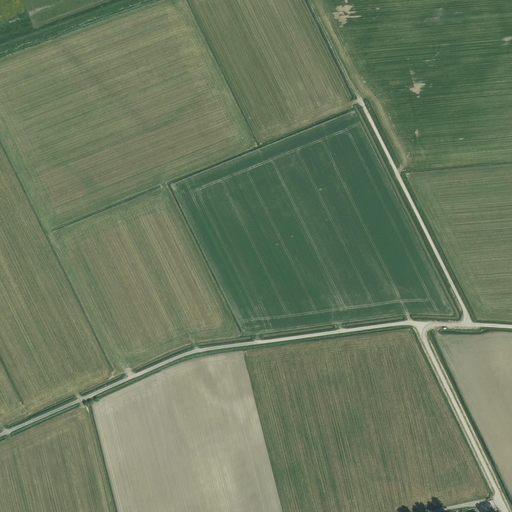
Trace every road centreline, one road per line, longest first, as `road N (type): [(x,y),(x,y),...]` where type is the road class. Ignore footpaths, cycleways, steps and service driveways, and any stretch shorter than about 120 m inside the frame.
road 1 (unclassified): [(360,101),(466,324)]
road 2 (unclassified): [(421,323),(195,350)]
road 3 (track): [(195,350),(0,434)]
road 4 (unclassified): [(506,511),(421,323)]
